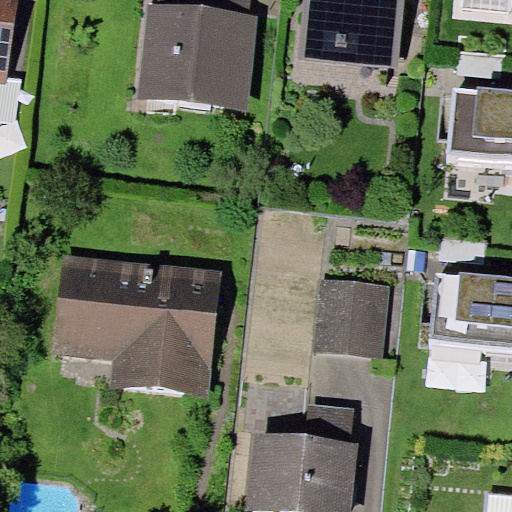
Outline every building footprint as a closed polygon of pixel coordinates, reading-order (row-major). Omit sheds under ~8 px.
[(15,0),(0,0),(0,85),(3,86),(15,0)] [(239,113),(251,0),(204,0),(203,17),(150,12),(140,102),(239,113)] [(309,0),(302,58),(394,69),(402,0),(309,0)] [(446,161),(511,167),(511,98),(453,93),(446,161)] [(208,370),(218,284),(62,266),(52,345),(97,350),(96,365),(114,368),(112,391),(193,400),(196,369),(208,370)] [(432,348),(511,356),(511,287),(439,280),(432,348)] [(256,443),(247,511),(346,511),(358,415),(309,409),(304,449),(256,443)]
